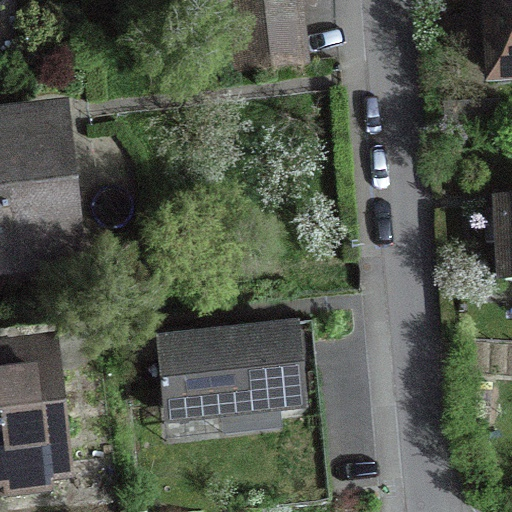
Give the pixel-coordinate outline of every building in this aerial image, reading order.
[(229,0),(233,30),(297,22),(294,0),(229,0)] [(511,0),(491,0),(495,78),(511,77),(511,0)] [(302,63),(297,22),(233,30),(237,70),(302,63)] [(0,253),(61,247),(49,136),(0,141),(0,253)] [(511,204),(498,205),(499,217),(483,217),(484,243),(500,242),(502,281),(511,280),(511,204)] [(293,334),(300,408),(249,413),(258,510),(330,503),(312,322),(245,328),(246,339),(293,334)] [(246,339),(163,347),(170,420),(249,413),(300,408),(293,334),(246,339)] [(41,364),(0,368),(0,465),(4,465),(7,492),(49,487),(46,461),(52,460),(41,364)]
